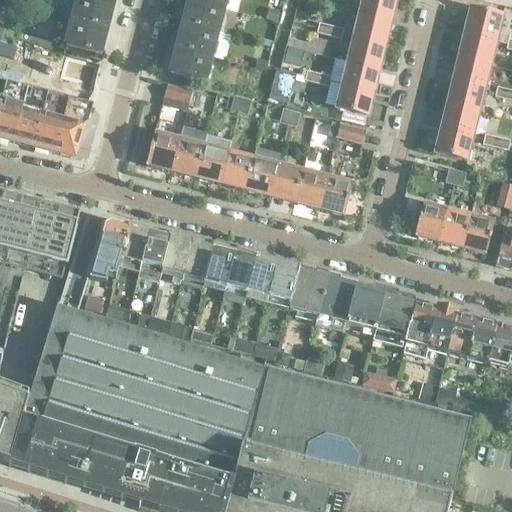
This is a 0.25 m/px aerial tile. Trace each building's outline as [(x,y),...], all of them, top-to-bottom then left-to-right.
[(82,0),(78,0),(72,24),(108,32),(114,8),(82,0)] [(189,0),(189,3),(223,11),(237,15),(241,0),(189,0)] [(354,14),(360,15),(391,23),(396,0),(363,0),(362,6),(356,4),(354,14)] [(189,3),(183,27),(217,36),(223,11),(189,3)] [(269,11),(266,22),(277,24),(280,13),(269,11)] [(470,11),(464,36),(496,43),(502,19),(470,11)] [(354,39),(385,47),(391,23),(360,15),(354,39)] [(87,54),(93,56),(95,56),(94,60),(100,62),(108,32),(72,24),(66,49),(87,54)] [(317,35),(329,38),(332,28),(319,25),(317,35)] [(183,27),(177,51),(211,60),(217,36),(183,27)] [(332,28),(329,38),(342,41),(344,31),(332,28)] [(464,36),(459,60),(490,67),(496,43),(464,36)] [(349,63),(379,71),(385,47),(354,39),(349,63)] [(295,42),(294,49),(328,58),(331,44),(315,40),(313,46),(295,42)] [(0,56),(13,61),(17,50),(0,44),(0,56)] [(288,48),(284,64),(299,68),(304,52),(288,48)] [(177,51),(169,80),(174,81),(176,77),(205,84),(211,60),(177,51)] [(257,60),(254,71),(265,74),(268,63),(257,60)] [(459,60),(453,84),(484,91),(490,67),(459,60)] [(343,87),(373,94),(379,71),(349,63),(344,83),(343,87)] [(276,73),(270,100),(288,105),(295,78),(276,73)] [(305,83),(317,86),(320,76),(307,73),(305,83)] [(337,112),(368,119),(373,94),(343,87),(344,83),(332,81),(332,79),(320,76),(317,86),(328,89),(327,96),(340,99),(337,112)] [(0,94),(0,142),(10,145),(27,82),(14,78),(11,88),(2,86),(0,94)] [(10,145),(32,150),(49,87),(27,82),(10,145)] [(453,84),(447,107),(478,114),(484,91),(453,84)] [(32,150),(53,156),(68,103),(71,93),(49,87),(32,150)] [(192,94),(167,88),(162,108),(187,114),(189,107),(192,94)] [(494,99),(507,102),(510,92),(497,89),(494,99)] [(68,103),(53,156),(75,161),(91,110),(86,108),(77,106),(79,96),(71,93),(68,103)] [(201,96),(192,94),(189,107),(198,110),(201,96)] [(230,113),(239,115),(243,101),(234,99),(230,113)] [(243,101),(239,115),(247,118),(251,103),(243,101)] [(447,107),(441,131),(473,139),(478,114),(447,107)] [(279,126),(288,128),(292,114),(283,111),(279,126)] [(292,114),(288,128),(296,130),(300,116),(292,114)] [(326,146),(330,122),(316,120),(312,144),(326,146)] [(328,138),(337,140),(340,127),(332,125),(328,138)] [(340,127),(337,140),(362,146),(366,134),(340,127)] [(473,139),(441,131),(435,156),(467,163),(473,139)] [(146,169),(172,175),(180,143),(155,136),(146,169)] [(483,147),(495,150),(497,140),(485,137),(484,141),(483,147)] [(497,140),(495,150),(508,153),(510,143),(497,140)] [(172,175),(196,182),(204,149),(180,143),(172,175)] [(196,182),(221,188),(229,155),(204,149),(196,182)] [(221,188),(245,194),(253,162),(229,155),(221,188)] [(245,194),(270,200),(278,168),(253,162),(245,194)] [(270,200),(294,207),(302,174),(278,168),(270,200)] [(446,185),(454,187),(458,174),(449,172),(446,185)] [(294,207),(319,213),(327,180),(302,174),(294,207)] [(458,174),(454,187),(462,189),(466,176),(458,174)] [(327,180),(319,213),(344,219),(352,187),(327,180)] [(511,187),(502,185),(500,195),(496,208),(510,212),(511,205),(511,187)] [(2,195),(0,205),(0,244),(10,247),(21,200),(2,195)] [(21,200),(10,247),(28,251),(40,205),(21,200)] [(40,205),(28,251),(47,256),(58,209),(40,205)] [(415,239),(439,245),(448,212),(424,206),(415,239)] [(58,209),(47,256),(67,261),(72,238),(78,214),(58,209)] [(439,245),(462,251),(470,218),(448,212),(439,245)] [(75,313),(88,274),(104,221),(96,218),(87,216),(80,240),(61,312),(67,313),(75,315),(75,313)] [(470,218),(462,251),(486,257),(494,224),(470,218)] [(116,277),(121,261),(129,227),(112,223),(105,225),(91,275),(89,280),(106,285),(109,276),(116,277)] [(121,261),(141,266),(149,232),(140,230),(140,229),(132,227),(131,228),(129,227),(121,261)] [(511,233),(505,231),(495,268),(511,272),(511,233)] [(141,266),(162,271),(171,236),(170,236),(170,237),(167,237),(167,235),(160,233),(158,235),(149,232),(141,266)] [(162,273),(183,278),(193,242),(171,236),(162,271),(162,273)] [(193,242),(183,278),(204,283),(214,247),(193,242)] [(0,349),(3,339),(13,294),(19,270),(63,280),(67,261),(47,256),(28,251),(10,247),(0,244),(0,349)] [(204,285),(225,290),(227,291),(236,255),(228,253),(227,251),(220,249),(218,250),(215,249),(214,247),(204,283),(205,283),(204,285)] [(245,307),(247,301),(257,258),(255,260),(252,259),(251,257),(245,255),(244,257),(236,255),(227,291),(224,303),(245,307)] [(247,301),(268,306),(278,263),(257,258),(247,301)] [(268,306),(288,311),(299,271),(299,269),(278,263),(268,306)] [(316,326),(317,319),(328,276),(315,273),(315,275),(299,271),(288,311),(297,314),(295,321),(316,326)] [(317,319),(347,326),(357,285),(341,281),(341,279),(328,276),(317,319)] [(347,326),(376,334),(387,291),(375,288),(374,290),(357,285),(347,326)] [(387,291),(376,334),(374,343),(403,350),(404,345),(416,300),(398,296),(398,294),(387,291)] [(88,298),(84,311),(100,315),(104,302),(101,302),(88,298)] [(105,320),(126,326),(130,312),(109,306),(105,320)] [(406,346),(427,351),(439,308),(438,308),(437,311),(417,307),(406,346)] [(427,351),(448,357),(458,317),(457,317),(458,313),(439,308),(427,351)] [(61,312),(56,310),(29,399),(9,468),(19,471),(113,500),(160,341),(75,315),(67,313),(61,312)] [(126,327),(147,333),(151,318),(152,315),(131,310),(130,312),(126,326),(126,327)] [(448,357),(468,362),(478,322),(458,317),(448,357)] [(151,318),(147,333),(168,338),(171,324),(151,318)] [(468,362),(488,367),(499,327),(478,322),(468,362)] [(190,344),(190,343),(193,331),(171,324),(168,338),(190,344)] [(488,367),(508,372),(511,359),(511,330),(499,327),(488,367)] [(193,331),(190,343),(211,349),(214,336),(193,331)] [(152,511),(225,511),(235,479),(230,479),(264,371),(160,341),(113,500),(152,511)] [(232,353),(254,359),(257,346),(235,341),(232,353)] [(257,346),(254,359),(275,365),(278,352),(257,346)] [(275,367),(287,369),(290,358),(278,355),(275,367)] [(307,361),(304,373),(320,378),(324,365),(307,361)] [(295,362),(293,371),(302,373),(304,364),(295,362)] [(448,511),(451,502),(471,423),(472,417),(434,407),(332,382),(303,375),(265,365),(264,371),(230,479),(235,479),(225,511),(448,511)] [(338,365),(333,381),(350,385),(354,369),(338,365)] [(362,389),(393,396),(396,382),(365,375),(362,389)] [(437,390),(422,386),(419,400),(433,404),(437,390)] [(0,464),(9,468),(29,399),(20,396),(5,390),(0,387),(0,464)] [(454,399),(451,410),(475,417),(478,405),(454,399)]
